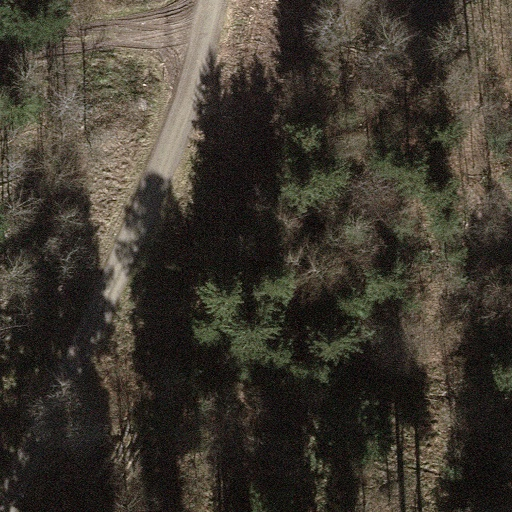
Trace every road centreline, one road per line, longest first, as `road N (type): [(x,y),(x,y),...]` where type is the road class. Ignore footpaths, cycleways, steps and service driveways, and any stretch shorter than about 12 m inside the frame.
road 1 (track): [(0,500),(157,130),(178,0)]
road 2 (track): [(169,55),(0,71)]
